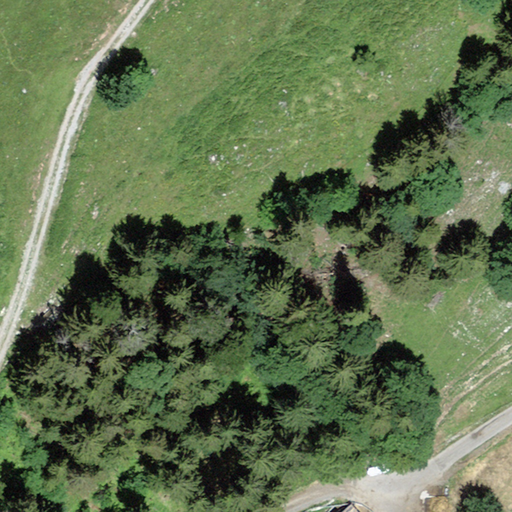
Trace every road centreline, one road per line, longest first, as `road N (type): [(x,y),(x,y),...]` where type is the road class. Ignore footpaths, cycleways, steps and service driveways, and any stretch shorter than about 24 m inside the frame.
road 1 (track): [(145,0),(84,85),(0,336)]
road 2 (track): [(282,511),(436,464),(511,413)]
